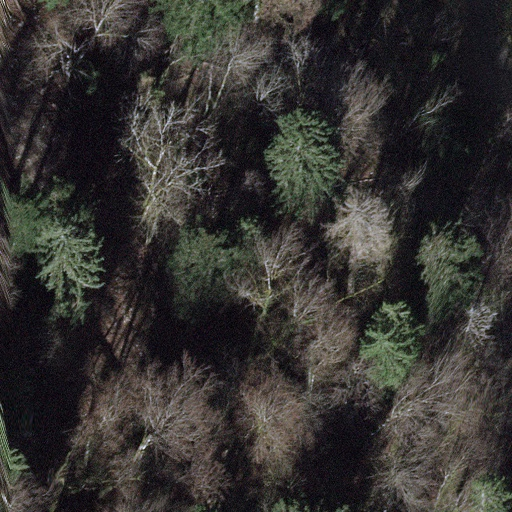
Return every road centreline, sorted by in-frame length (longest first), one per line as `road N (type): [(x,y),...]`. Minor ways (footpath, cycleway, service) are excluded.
road 1 (track): [(0,118),(135,368),(195,511)]
road 2 (unclassified): [(511,119),(482,51),(474,0)]
